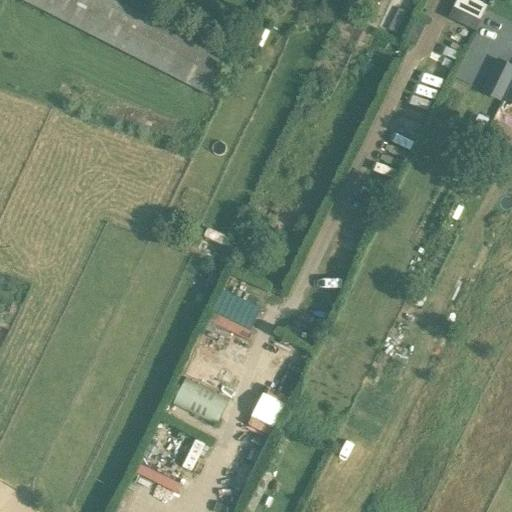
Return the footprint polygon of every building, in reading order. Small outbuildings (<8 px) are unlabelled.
[(20,0),(213,98),(233,60),(115,0),(20,0)] [(487,7),(483,5),(473,0),(456,0),(448,18),(475,32),(487,7)] [(511,78),(511,66),(498,59),(482,92),(501,101),(511,78)] [(507,151),(511,137),(511,120),(494,114),(484,143),(507,151)] [(251,344),(256,334),(245,329),(255,308),(216,290),(201,321),(251,344)] [(186,355),(238,376),(247,353),(196,332),(186,355)] [(212,423),(222,401),(177,379),(166,401),(212,423)] [(244,415),(267,427),(279,404),(256,392),(244,415)] [(241,511),(255,511),(274,476),(260,469),(239,511),(241,511)]
